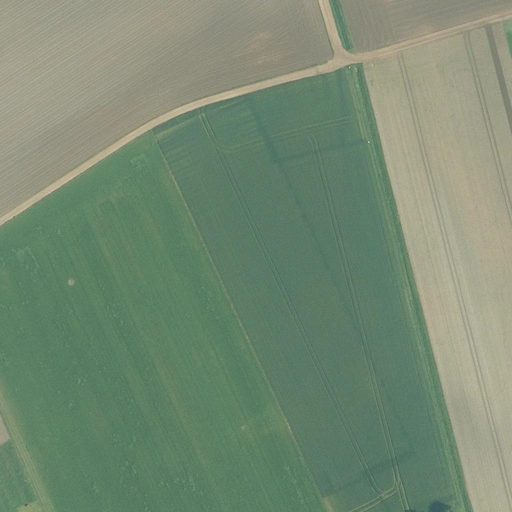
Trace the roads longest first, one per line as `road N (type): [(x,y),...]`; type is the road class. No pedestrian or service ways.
road 1 (track): [(0,220),(163,116),(342,63)]
road 2 (track): [(342,63),(511,13)]
